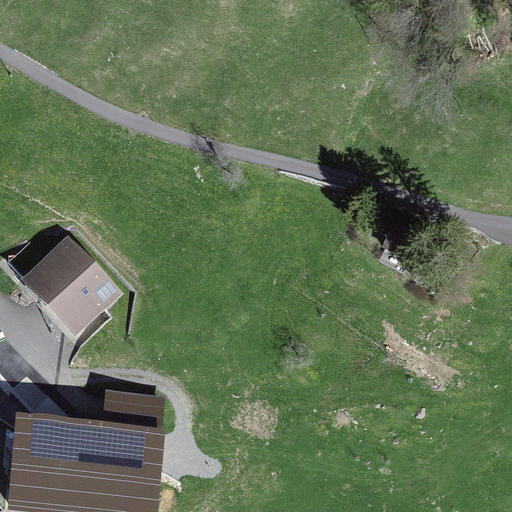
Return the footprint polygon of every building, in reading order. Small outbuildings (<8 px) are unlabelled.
[(408,262),(421,238),(397,226),(384,249),(408,262)] [(114,299),(67,250),(29,287),(76,335),(114,299)] [(0,443),(34,408),(0,374),(0,443)] [(163,403),(110,398),(106,439),(159,443),(163,403)] [(90,456),(91,435),(22,430),(16,511),(152,511),(157,461),(90,456)]
